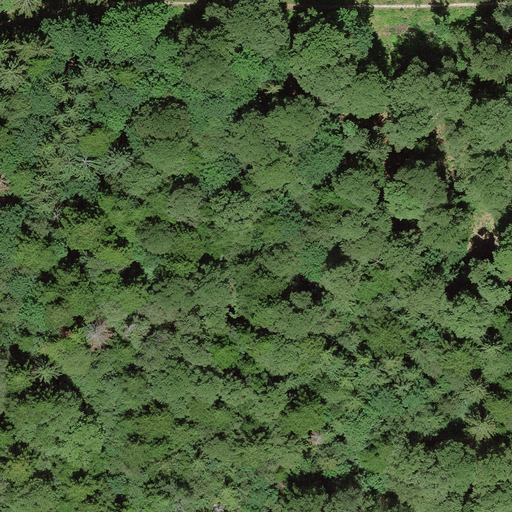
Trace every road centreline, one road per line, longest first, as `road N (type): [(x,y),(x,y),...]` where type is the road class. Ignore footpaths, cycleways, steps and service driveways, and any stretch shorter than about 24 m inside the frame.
road 1 (track): [(132,0),(223,19),(511,1)]
road 2 (track): [(0,23),(119,0)]
